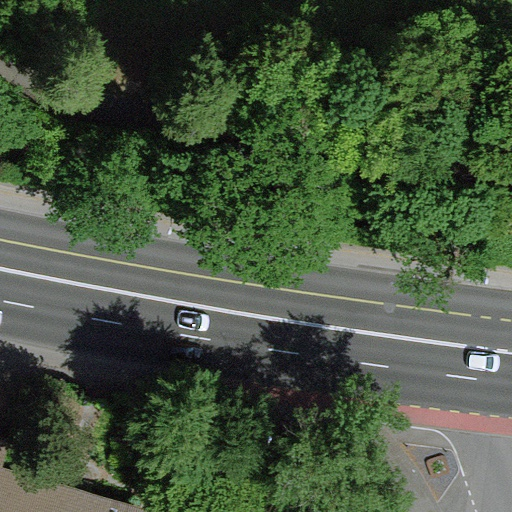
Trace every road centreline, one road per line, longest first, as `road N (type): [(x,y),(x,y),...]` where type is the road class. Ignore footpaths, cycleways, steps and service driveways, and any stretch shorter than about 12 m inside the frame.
road 1 (primary): [(0,270),(486,350)]
road 2 (residential): [(486,350),(485,430),(499,511)]
